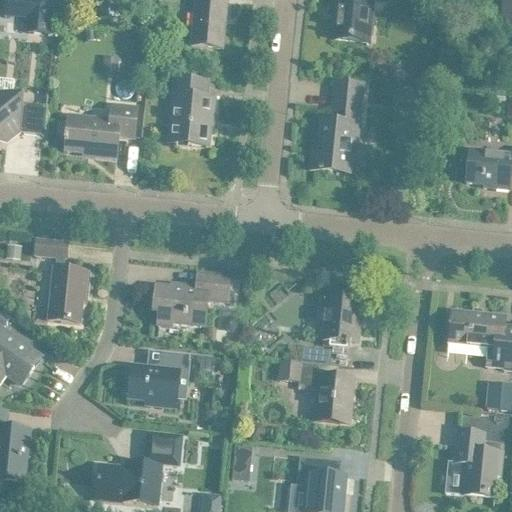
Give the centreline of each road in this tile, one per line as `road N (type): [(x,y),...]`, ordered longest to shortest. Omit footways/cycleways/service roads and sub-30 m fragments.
road 1 (residential): [(403,511),(432,240)]
road 2 (residential): [(266,224),(288,0)]
road 3 (residential): [(77,386),(106,353),(116,320),(127,210)]
road 4 (residential): [(432,240),(266,224)]
road 5 (residential): [(266,224),(127,210)]
road 6 (residential): [(127,210),(0,197)]
